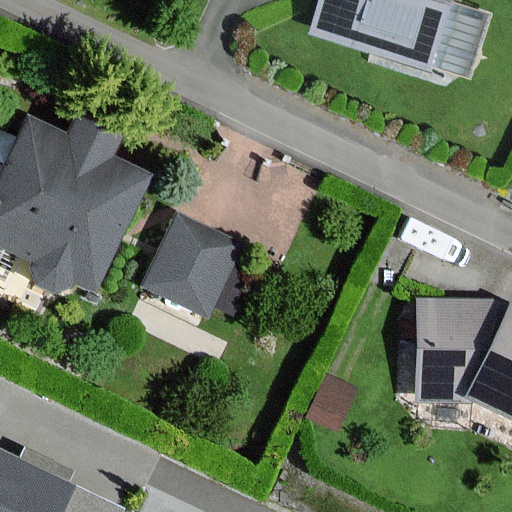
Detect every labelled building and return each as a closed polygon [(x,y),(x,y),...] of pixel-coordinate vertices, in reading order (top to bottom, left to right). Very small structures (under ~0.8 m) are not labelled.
[(330,0),(319,34),(472,89),(498,18),(467,7),(469,0),(330,0)] [(97,294),(152,178),(117,162),(127,142),(78,119),(68,141),(29,123),(0,183),(0,248),(38,266),(31,282),(65,299),(73,282),(97,294)] [(247,248),(182,217),(149,287),(214,317),(247,248)] [(511,309),(495,301),(412,301),(411,399),(472,399),(511,418),(511,309)] [(120,511),(121,509),(0,451),(0,511),(120,511)]
